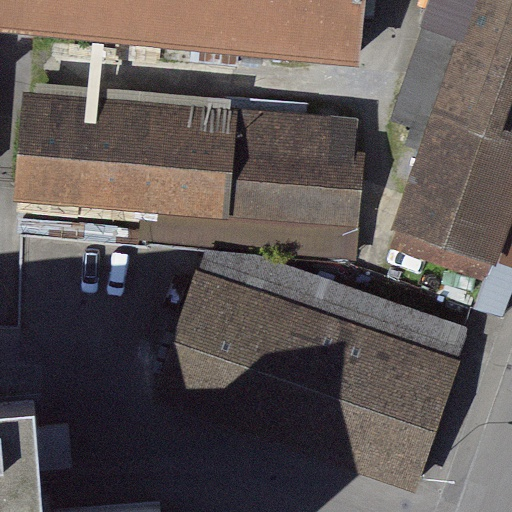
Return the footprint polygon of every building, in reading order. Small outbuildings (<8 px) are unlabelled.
[(366,0),(0,0),(0,30),(361,60),(366,0)] [(511,0),(430,0),(419,35),(458,48),(389,242),(511,284),(511,0)] [(361,124),(24,98),(19,217),(355,244),(361,124)] [(453,363),(195,273),(150,402),(408,492),(453,363)] [(0,511),(157,511),(156,499),(40,505),(33,393),(0,396),(0,511)]
